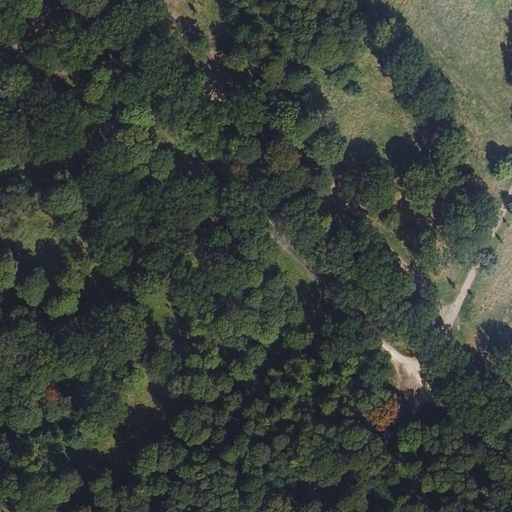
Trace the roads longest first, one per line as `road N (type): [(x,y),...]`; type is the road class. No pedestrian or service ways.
road 1 (track): [(414,379),(53,0)]
road 2 (track): [(414,379),(511,193)]
road 3 (track): [(414,379),(254,511)]
road 4 (track): [(511,462),(414,379)]
